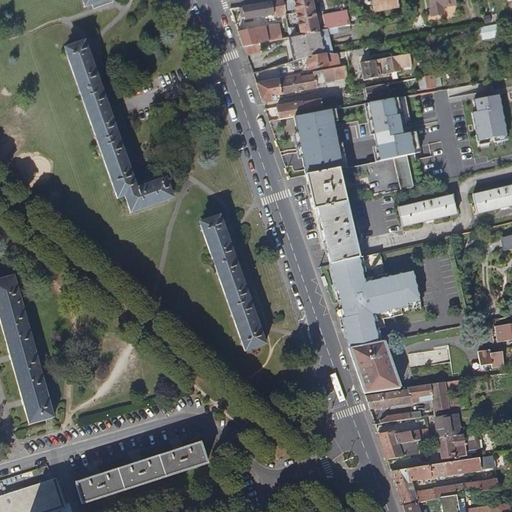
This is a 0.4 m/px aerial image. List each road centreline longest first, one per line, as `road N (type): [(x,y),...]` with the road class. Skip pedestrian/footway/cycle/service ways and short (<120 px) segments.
road 1 (primary): [(356,426),(208,7)]
road 2 (unknown): [(0,195),(310,469)]
road 3 (residential): [(272,479),(196,417),(0,469)]
